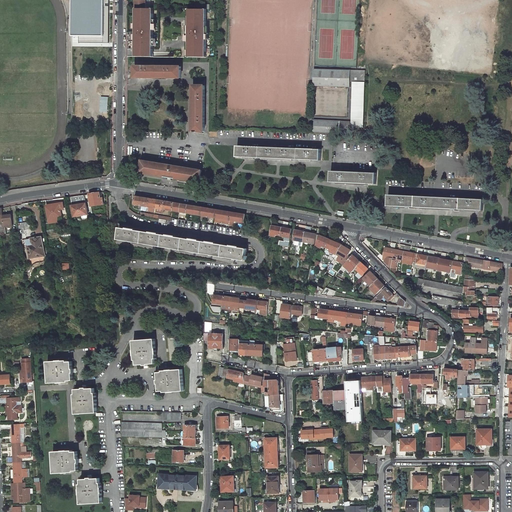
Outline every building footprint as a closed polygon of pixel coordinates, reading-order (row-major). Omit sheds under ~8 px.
[(109,0),(70,0),(71,35),(78,35),(78,43),(109,43),(109,0)] [(421,74),(423,20),(423,0),(386,0),(384,73),(421,74)] [(423,0),(423,20),(491,23),(491,16),(442,14),(442,0),(423,0)] [(491,16),(491,0),(442,0),(442,14),(491,16)] [(140,1),(136,1),(136,2),(134,2),(134,5),(136,6),(136,9),(146,10),(146,1),(140,1)] [(511,53),(511,24),(500,24),(499,53),(511,53)] [(182,68),(135,68),(135,80),(181,80),(182,68)] [(367,71),(314,69),(313,87),(351,88),(351,83),(353,83),(352,122),(314,120),(314,134),(351,136),(352,128),(365,128),(367,71)] [(205,132),(206,86),(194,86),(194,132),(205,132)] [(322,150),(237,146),(237,158),(321,161),(322,150)] [(203,170),(142,161),(140,172),(201,182),(203,170)] [(376,173),(330,171),(330,183),(376,185),(376,173)] [(89,194),(91,206),(103,205),(102,199),(100,200),(100,193),(89,194)] [(387,206),(483,210),(484,199),(387,195),(387,206)] [(135,197),(134,204),(216,218),(215,220),(229,223),(230,220),(244,222),(245,215),(135,197)] [(48,220),(61,218),(60,208),(63,207),(63,204),(46,206),(48,220)] [(86,204),(72,205),(74,216),(88,214),(86,204)] [(0,208),(0,233),(6,233),(6,227),(14,226),(12,214),(3,215),(2,208),(0,208)] [(279,245),(288,247),(292,230),(288,229),(289,222),(284,221),(282,228),(281,236),(285,237),(284,241),(280,240),(279,245)] [(300,225),(298,231),(296,230),(294,239),(304,241),(305,232),(307,226),(300,225)] [(282,228),(272,226),(270,237),(275,238),(276,235),(281,236),(282,228)] [(117,240),(245,261),(245,259),(246,260),(247,256),(246,256),(247,249),(237,247),(233,247),(213,243),(210,243),(196,241),(192,240),(173,237),(169,236),(156,234),(153,233),(132,230),(129,229),(119,228),(117,240)] [(304,241),(313,243),(315,234),(305,232),(304,241)] [(330,240),(321,236),(318,244),(326,248),(330,240)] [(26,240),(29,258),(43,256),(40,238),(26,240)] [(339,244),(330,240),(326,248),(325,251),(336,255),(337,254),(342,246),(339,244)] [(391,243),(390,249),(385,248),(383,257),(385,258),(384,263),(389,267),(391,268),(388,265),(389,261),(392,262),(395,250),(396,244),(391,243)] [(343,263),(351,251),(343,245),(342,246),(337,254),(341,257),(339,260),(343,263)] [(399,251),(395,250),(392,262),(391,268),(395,269),(397,259),(403,260),(405,246),(400,245),(399,251)] [(403,260),(407,261),(406,264),(411,265),(414,253),(409,253),(411,247),(405,246),(403,260)] [(414,268),(426,270),(427,268),(430,251),(425,250),(424,256),(422,255),(423,249),(417,248),(414,268)] [(348,261),(354,255),(356,253),(357,251),(355,250),(347,260),(348,261)] [(427,268),(439,270),(441,259),(434,258),(435,252),(430,251),(427,268)] [(348,261),(353,267),(351,269),(350,271),(348,272),(350,274),(353,271),(355,268),(361,262),(356,257),(358,255),(356,253),(354,255),(348,261)] [(453,262),(451,273),(461,275),(463,264),(458,262),(459,257),(454,256),(453,262)] [(466,266),(483,269),(499,271),(502,271),(502,265),(466,258),(466,266)] [(441,259),(439,270),(439,271),(451,273),(453,262),(441,259)] [(345,273),(348,269),(350,271),(351,269),(353,267),(348,261),(347,260),(340,269),(345,273)] [(369,269),(361,262),(355,268),(359,272),(356,275),(360,279),(369,269)] [(345,273),(354,281),(354,274),(350,274),(348,272),(350,271),(348,269),(345,273)] [(363,276),(372,285),(378,279),(371,272),(368,275),(366,273),(363,276)] [(213,294),(215,280),(207,279),(207,283),(206,283),(206,294),(209,295),(213,294)] [(378,279),(372,285),(370,287),(377,294),(385,286),(378,279)] [(419,279),(418,285),(464,294),(464,290),(465,288),(419,279)] [(476,281),(465,280),(465,288),(469,288),(475,288),(476,281)] [(326,287),(320,295),(332,297),(335,294),(326,287)] [(387,287),(375,298),(379,299),(383,299),(385,297),(389,301),(391,299),(390,298),(394,295),(387,287)] [(223,296),(213,295),(212,304),(222,305),(223,296)] [(478,305),(479,296),(474,295),(471,295),(470,304),(478,305)] [(241,299),(233,298),(223,296),(222,305),(222,310),(231,311),(232,304),(234,304),(233,306),(240,307),(241,299)] [(432,296),(432,298),(431,302),(463,308),(464,302),(432,296)] [(498,306),(498,297),(496,297),(489,296),(489,305),(498,306)] [(240,308),(257,310),(258,301),(241,299),(240,307),(240,308)] [(258,301),(257,310),(256,314),(267,316),(268,303),(258,301)] [(293,306),(283,304),(281,317),(291,318),(291,314),(293,306)] [(302,316),(303,307),(293,306),(291,314),(302,316)] [(461,316),(470,317),(471,313),(479,313),(479,308),(471,307),(470,311),(453,310),(453,318),(461,318),(461,316)] [(488,308),(487,319),(497,319),(498,314),(496,314),(493,314),(493,313),(493,308),(488,308)] [(330,311),(320,309),(319,318),(329,319),(330,311)] [(330,311),(329,319),(329,322),(334,323),(334,320),(342,321),(341,326),(347,327),(348,322),(349,313),(330,311)] [(348,322),(362,324),(363,315),(349,313),(348,322)] [(377,317),(370,316),(369,315),(368,324),(374,325),(374,327),(380,328),(380,326),(384,327),(385,318),(380,317),(377,317)] [(385,318),(384,327),(384,331),(394,332),(395,319),(385,318)] [(410,321),(409,330),(409,334),(413,334),(414,330),(419,331),(421,322),(410,321)] [(209,350),(223,350),(223,337),(211,336),(211,323),(205,322),(204,342),(209,342),(209,350)] [(434,325),(433,330),(429,330),(428,339),(429,339),(429,340),(438,341),(439,326),(434,325)] [(380,336),(364,335),(365,345),(374,344),(374,359),(382,359),(381,336),(380,336)] [(229,336),(229,350),(240,351),(240,347),(241,347),(241,341),(240,341),(240,337),(233,337),(229,336)] [(326,337),(321,338),(323,349),(313,350),(313,352),(314,362),(327,361),(326,349),(327,349),(326,337)] [(133,340),(135,360),(136,360),(136,365),(144,364),(148,364),(155,363),(155,358),(156,358),(155,338),(133,340)] [(401,357),(411,356),(411,354),(417,354),(417,347),(416,339),(412,339),(410,338),(405,338),(402,338),(399,338),(400,344),(401,357)] [(467,353),(477,353),(477,338),(472,338),(472,343),(467,343),(467,353)] [(477,338),(477,353),(488,353),(489,338),(483,338),(483,342),(483,344),(478,344),(478,342),(478,338),(477,338)] [(391,341),(392,359),(398,358),(397,357),(401,357),(400,344),(396,344),(396,340),(392,341),(392,339),(391,340),(391,341)] [(250,356),(263,356),(263,345),(258,345),(259,340),(250,340),(250,341),(250,356)] [(426,350),(437,351),(438,341),(429,340),(429,344),(426,343),(426,350)] [(240,351),(239,355),(250,356),(250,341),(241,341),(241,347),(240,347),(240,351)] [(285,361),(297,360),(295,343),(285,344),(286,353),(284,353),(285,361)] [(348,350),(337,351),(336,347),(328,348),(329,361),(342,360),(342,365),(348,365),(348,350)] [(364,349),(352,350),(353,360),(354,360),(354,361),(365,360),(364,349)] [(465,385),(466,371),(476,371),(476,361),(484,361),(484,365),(497,366),(498,359),(466,358),(465,370),(459,370),(458,385),(465,385)] [(21,369),(21,379),(23,379),(23,382),(27,382),(28,390),(35,390),(34,381),(32,381),(30,359),(24,359),(24,363),(22,363),(22,368),(21,369)] [(72,372),(72,368),(72,361),(67,362),(67,360),(47,361),(49,383),(68,382),(68,380),(73,380),(72,372)] [(182,369),(162,370),(162,372),(157,372),(158,380),(158,383),(159,391),(164,391),(164,392),(184,391),(182,369)] [(229,369),(227,377),(234,378),(233,381),(244,384),(244,380),(244,375),(244,373),(229,369)] [(458,377),(458,371),(452,371),(452,369),(445,369),(445,375),(446,375),(446,379),(451,379),(451,376),(458,377)] [(278,380),(270,380),(270,374),(264,373),(265,390),(270,391),(270,393),(280,393),(279,382),(278,380)] [(361,374),(357,374),(357,380),(347,381),(347,391),(348,408),(349,420),(364,420),(362,387),(361,378),(361,374)] [(0,375),(0,382),(5,382),(5,384),(10,384),(10,375),(0,375)] [(422,375),(411,375),(411,378),(411,383),(422,384),(422,375)] [(422,384),(434,384),(434,375),(422,375),(422,384)] [(377,377),(366,378),(367,387),(378,386),(377,377)] [(388,392),(387,381),(387,379),(385,379),(382,379),(382,377),(377,377),(378,386),(378,392),(388,392)] [(465,385),(458,385),(458,389),(460,389),(463,389),(463,391),(461,391),(458,391),(458,398),(473,397),(473,395),(473,393),(471,391),(472,389),(473,388),(473,387),(473,385),(468,385),(465,385)] [(421,404),(429,404),(430,401),(437,401),(437,395),(424,395),(425,391),(430,392),(431,387),(422,387),(421,400),(421,404)] [(96,413),(95,393),(94,393),(94,388),(86,389),(82,389),(75,389),(75,394),(74,395),(75,414),(96,413)] [(280,408),(280,400),(284,400),(284,393),(280,393),(270,393),(270,391),(265,390),(266,407),(274,406),(274,409),(280,408)] [(334,391),(323,391),(324,404),(324,408),(330,408),(330,404),(335,404),(334,392),(334,391)] [(347,391),(334,392),(335,404),(335,409),(348,408),(347,391)] [(6,407),(6,413),(8,413),(8,419),(17,419),(17,412),(22,412),(22,406),(17,406),(17,402),(20,402),(20,398),(10,398),(10,396),(2,396),(2,398),(0,398),(0,402),(8,402),(8,407),(6,407)] [(475,397),(476,413),(486,413),(486,405),(485,397),(475,397)] [(218,417),(218,428),(229,428),(229,417),(218,417)] [(123,437),(163,438),(164,424),(123,423),(123,437)] [(13,429),(14,438),(12,439),(12,443),(21,443),(20,424),(1,425),(1,429),(12,429),(13,429)] [(186,425),(185,445),(195,446),(196,426),(186,425)] [(307,430),(303,430),(303,438),(311,438),(311,439),(327,438),(327,437),(335,437),(335,429),(330,429),(330,427),(325,427),(325,429),(323,429),(315,430),(312,430),(312,428),(307,428),(307,430)] [(478,428),(478,442),(484,442),(484,444),(492,444),(492,439),(494,439),(494,428),(478,428)] [(391,430),(372,431),(373,444),(384,444),(384,445),(391,445),(391,430)] [(266,467),(279,466),(279,459),(277,459),(277,445),(278,445),(278,437),(265,438),(266,467)] [(467,438),(453,437),(453,448),(467,449),(467,438)] [(442,438),(427,438),(427,451),(442,450),(442,438)] [(403,451),(410,451),(410,452),(418,452),(418,439),(403,440),(403,451)] [(14,448),(15,457),(13,457),(13,462),(22,462),(22,458),(32,457),(31,452),(22,452),(21,443),(12,443),(13,448),(14,448)] [(220,445),(220,459),(230,459),(231,445),(220,445)] [(78,462),(78,458),(77,451),(73,452),(73,450),(53,451),(54,473),(74,472),(74,470),(78,470),(78,462)] [(185,451),(175,450),(174,462),(185,462),(185,451)] [(352,454),(352,472),(364,472),(364,454),(352,454)] [(321,466),(321,455),(315,455),(309,455),(309,460),(310,460),(311,472),(322,471),(322,466),(321,466)] [(15,470),(16,478),(14,478),(14,479),(14,483),(23,483),(23,477),(28,477),(28,469),(22,469),(22,462),(13,462),(14,470),(15,470)] [(476,472),(476,489),(482,488),(482,487),(489,487),(489,472),(476,472)] [(181,475),(161,474),(161,484),(164,484),(164,488),(180,489),(181,475)] [(180,489),(194,490),(194,485),(198,485),(199,476),(181,475),(180,489)] [(222,476),(222,492),(234,491),(234,476),(222,476)] [(81,503),(102,502),(101,482),(100,482),(99,477),(92,478),(88,478),(80,478),(81,484),(79,484),(81,503)] [(269,477),(270,492),(279,492),(280,492),(280,487),(279,487),(279,477),(269,477)] [(414,477),(414,491),(427,491),(427,477),(414,477)] [(460,477),(446,477),(446,489),(460,488),(460,477)] [(362,481),(351,481),(351,497),(362,497),(362,481)] [(31,501),(31,494),(30,489),(23,489),(23,487),(26,487),(25,483),(23,483),(14,483),(14,487),(16,487),(17,494),(15,494),(15,502),(31,501)] [(315,489),(305,490),(305,501),(315,501),(315,489)] [(336,511),(336,489),(321,489),(322,510),(336,511)] [(135,503),(141,502),(143,504),(148,504),(147,493),(132,494),(132,498),(127,498),(128,508),(135,507),(135,503)] [(471,494),(464,494),(464,509),(472,508),(472,509),(476,509),(489,509),(489,499),(472,499),(471,494)] [(234,511),(234,501),(220,501),(220,507),(219,507),(218,511),(234,511)] [(265,502),(265,511),(275,511),(276,502),(265,502)] [(419,511),(420,502),(406,503),(406,511),(419,511)] [(452,511),(452,502),(439,502),(439,511),(452,511)]
